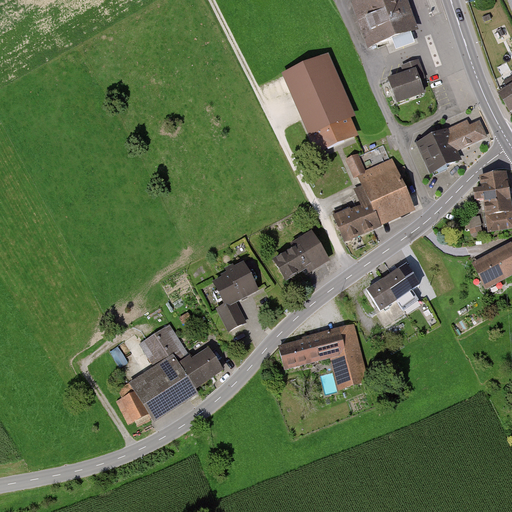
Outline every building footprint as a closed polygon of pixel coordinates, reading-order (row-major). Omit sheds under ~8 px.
[(364,0),(365,1),(354,4),(371,50),(392,42),(395,51),(414,44),(411,35),(420,32),(408,0),(364,0)] [(327,58),(283,78),(317,155),(358,137),(351,121),(355,119),(327,58)] [(421,70),(419,63),(404,68),(406,75),(388,82),(397,106),(424,96),(415,72),(421,70)] [(509,90),(500,96),(511,113),(511,112),(511,78),(505,83),(509,90)] [(466,123),(417,146),(430,175),(459,162),(456,153),(486,139),(478,123),(468,127),(466,123)] [(361,154),(365,166),(390,157),(386,146),(361,154)] [(356,177),(360,187),(378,229),(413,213),(391,162),(365,173),(358,157),(346,162),(353,178),(356,177)] [(511,229),(511,217),(504,173),(478,178),(480,191),(474,192),(476,202),(481,201),(487,234),(511,229)] [(345,243),(378,229),(360,187),(354,189),(363,209),(352,214),(349,208),(333,215),(345,243)] [(469,218),(471,233),(484,231),(482,216),(469,218)] [(327,263),(311,235),(293,246),(295,249),(273,261),(286,283),(306,271),(308,274),(327,263)] [(511,247),(511,245),(474,266),(488,292),(511,279),(511,247)] [(257,293),(242,266),(222,277),(224,281),(213,286),(224,305),(216,310),(228,333),(246,323),(236,304),(257,293)] [(405,268),(383,282),(396,303),(402,313),(418,304),(408,288),(415,283),(405,268)] [(380,313),(396,303),(383,282),(367,292),(380,313)] [(192,361),(170,328),(139,348),(154,370),(128,387),(153,424),(197,396),(194,392),(223,373),(208,350),(192,361)] [(367,386),(353,329),(301,341),(302,344),(278,350),(283,373),(332,362),(339,392),(367,386)] [(145,418),(134,397),(118,405),(129,426),(145,418)]
